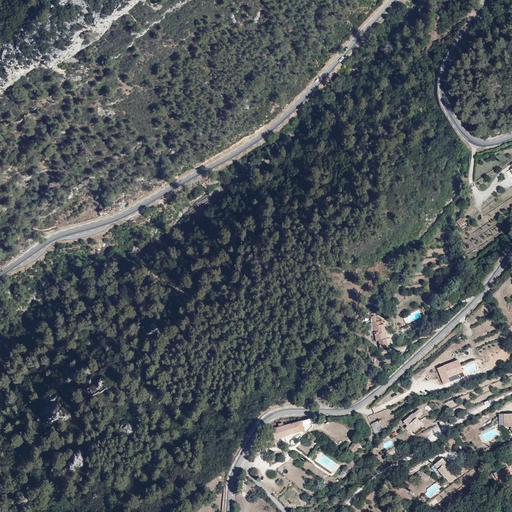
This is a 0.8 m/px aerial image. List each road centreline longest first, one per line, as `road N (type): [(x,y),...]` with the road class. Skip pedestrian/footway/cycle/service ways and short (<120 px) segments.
road 1 (tertiary): [(0,274),(41,244),(116,218),(261,135),(392,0)]
road 2 (tertiary): [(511,252),(477,299),(366,400),(349,410),(280,412),(263,422),(240,458)]
road 3 (tertiary): [(490,0),(447,61),(445,105),(473,139),(511,136)]
